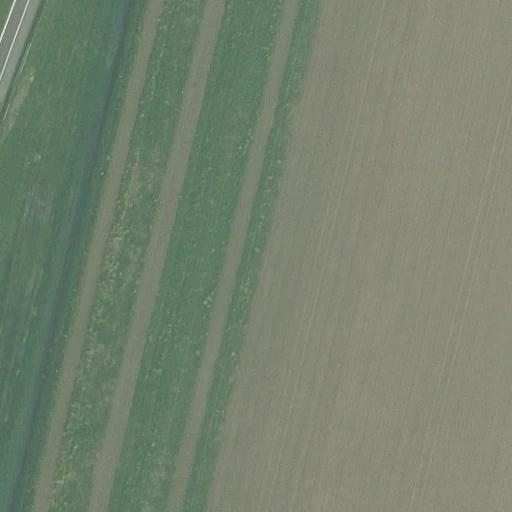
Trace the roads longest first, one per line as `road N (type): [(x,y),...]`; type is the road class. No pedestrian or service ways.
road 1 (track): [(24,511),(143,0)]
road 2 (track): [(0,364),(89,0)]
